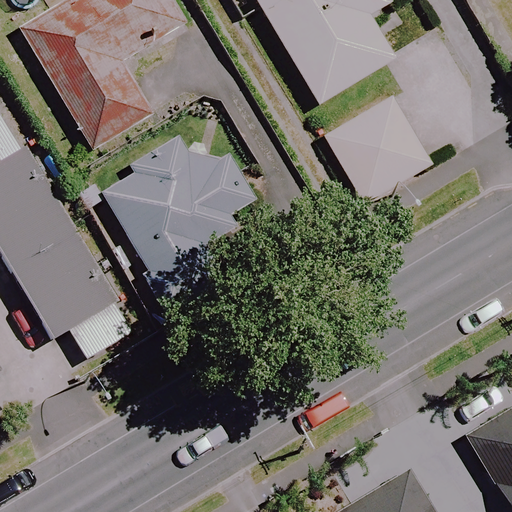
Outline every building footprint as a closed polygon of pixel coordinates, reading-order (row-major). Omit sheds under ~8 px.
[(185,29),(167,0),(79,0),(17,37),(90,158),(151,121),(119,68),(185,29)] [(387,8),(381,0),(249,0),(315,111),(391,67),(364,21),(387,8)] [(428,172),(388,103),(320,143),(360,211),(428,172)] [(234,236),(226,223),(256,206),(212,127),(182,144),(131,173),(136,181),(101,201),(143,275),(137,278),(164,324),(223,291),(203,254),(234,236)] [(25,153),(0,168),(0,264),(50,348),(66,338),(83,366),(136,334),(25,153)] [(511,511),(511,415),(462,445),(502,511),(511,511)] [(426,511),(404,474),(340,511),(426,511)]
